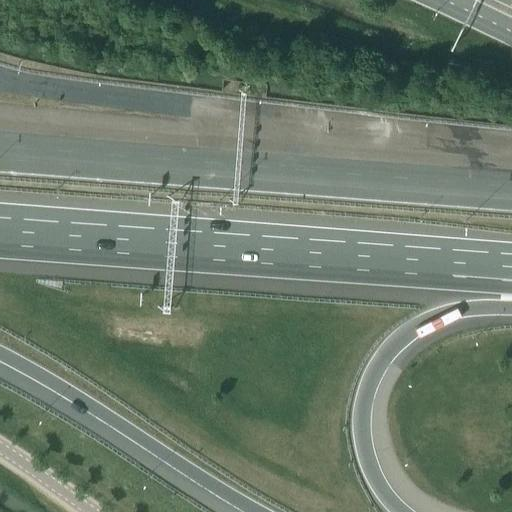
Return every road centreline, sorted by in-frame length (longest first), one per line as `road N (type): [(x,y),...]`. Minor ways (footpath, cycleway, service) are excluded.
road 1 (motorway): [(511,173),(268,119),(0,83)]
road 2 (motorway): [(511,188),(0,147)]
road 3 (motorway): [(0,231),(511,268)]
road 4 (motorway): [(400,511),(367,469),(360,436),(360,409),(383,355),(424,322),(511,308)]
road 5 (motorway): [(0,355),(257,511)]
